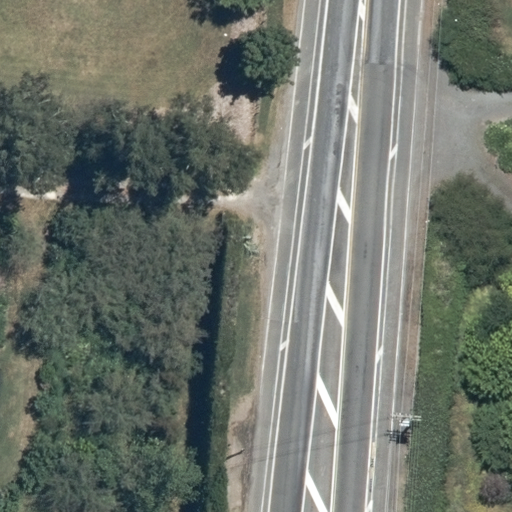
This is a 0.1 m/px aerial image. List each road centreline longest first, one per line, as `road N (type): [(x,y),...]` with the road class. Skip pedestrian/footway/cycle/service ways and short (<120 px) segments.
road 1 (secondary): [(287,511),(339,0)]
road 2 (secondary): [(379,0),(345,511)]
